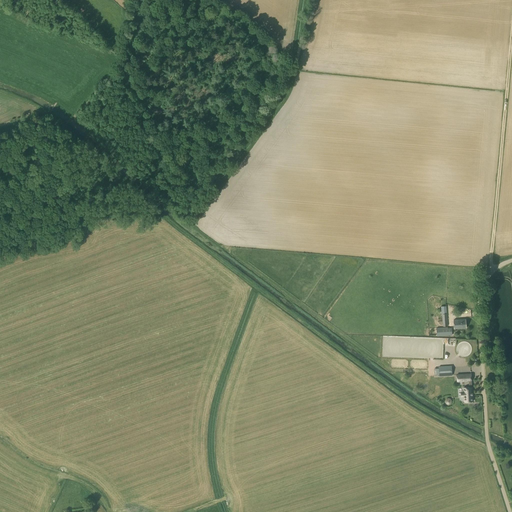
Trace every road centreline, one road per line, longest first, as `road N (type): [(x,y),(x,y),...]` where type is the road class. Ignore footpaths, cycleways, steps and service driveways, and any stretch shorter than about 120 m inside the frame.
road 1 (track): [(487,440),(412,402),(255,287)]
road 2 (track): [(45,112),(255,287)]
road 3 (unclassified): [(509,511),(488,447),(478,299),(493,270),(511,262)]
road 4 (track): [(511,30),(493,270)]
